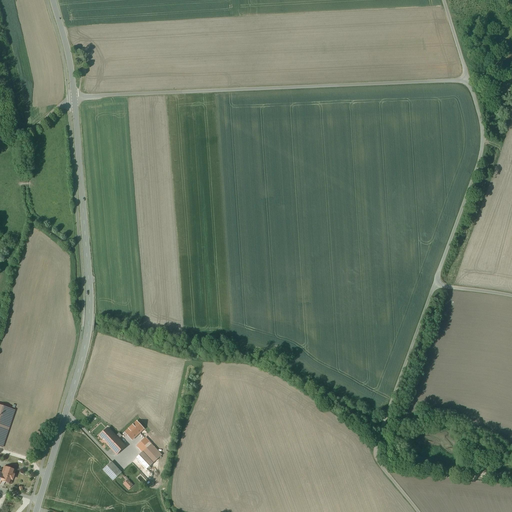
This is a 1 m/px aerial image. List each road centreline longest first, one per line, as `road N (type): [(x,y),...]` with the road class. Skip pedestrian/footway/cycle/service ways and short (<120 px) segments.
road 1 (secondary): [(74,97),(88,319),(35,511)]
road 2 (residential): [(463,78),(74,97)]
road 3 (residential): [(434,280),(375,442),(375,454),(418,511)]
road 4 (residential): [(463,78),(480,139),(434,280)]
